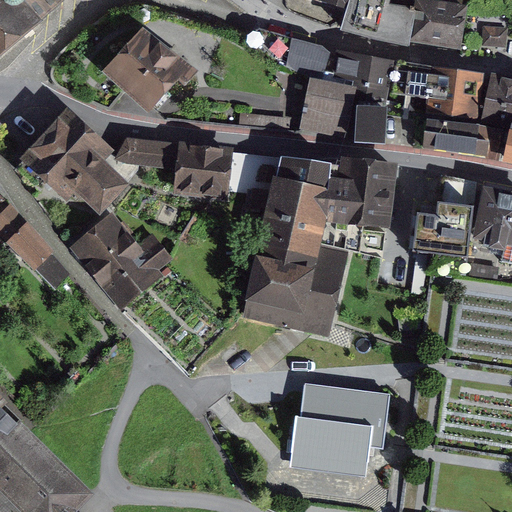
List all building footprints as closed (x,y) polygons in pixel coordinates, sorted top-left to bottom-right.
[(0,0),(0,52),(11,43),(35,22),(16,0),(0,0)] [(16,0),(35,22),(59,0),(16,0)] [(389,0),(348,0),(347,6),(343,26),(398,38),(405,10),(388,6),(389,0)] [(464,12),(423,4),(416,40),(457,48),(464,12)] [(184,72),(144,35),(108,73),(148,110),(184,72)] [(377,91),(380,64),(369,61),(334,54),(294,44),(289,69),(311,81),(353,89),(377,91)] [(427,99),(432,70),(391,64),(386,93),(427,99)] [(458,74),(432,70),(427,99),(427,107),(454,111),(458,74)] [(458,74),(454,111),(479,114),(483,90),(484,77),(458,74)] [(511,83),(494,79),(492,91),(483,90),(479,114),(511,119),(511,83)] [(353,89),(311,81),(303,124),(346,131),(353,89)] [(384,112),(359,111),(357,142),(382,143),(384,112)] [(66,118),(27,161),(66,197),(75,188),(100,210),(131,177),(66,118)] [(499,130),(428,121),(424,148),(484,156),(485,145),(497,147),(499,130)] [(179,168),(181,149),(125,142),(119,159),(179,168)] [(230,154),(181,149),(179,168),(177,190),(226,196),(230,154)] [(338,178),(279,169),(265,230),(256,230),(247,296),(334,323),(355,236),(350,229),(357,184),(338,178)] [(403,180),(358,175),(357,184),(350,229),(397,233),(403,180)] [(474,185),(443,180),(439,220),(420,218),(417,251),(430,252),(428,272),(464,276),(474,185)] [(511,196),(485,192),(477,237),(491,240),(491,245),(504,248),(505,243),(511,243),(511,196)] [(68,273),(5,207),(0,211),(0,230),(53,287),(68,273)] [(80,242),(111,279),(144,253),(113,215),(80,242)] [(159,271),(144,253),(111,279),(127,298),(159,271)] [(387,400),(305,388),(294,466),(331,472),(364,476),(369,445),(380,446),(387,400)] [(0,478),(35,511),(78,511),(98,489),(12,404),(0,392),(0,478)]
